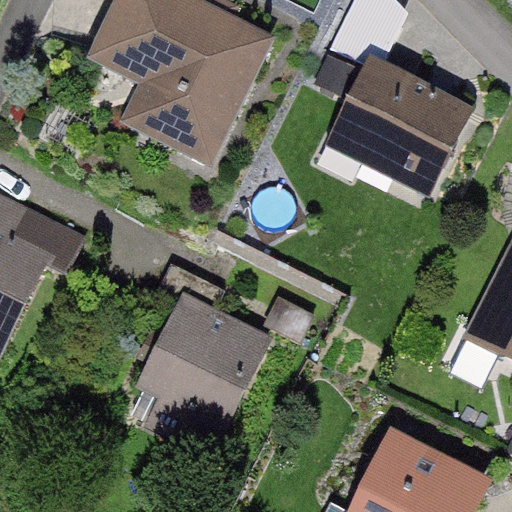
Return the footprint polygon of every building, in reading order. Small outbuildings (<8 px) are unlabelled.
[(269,46),(176,0),(128,0),(99,60),(176,99),(158,136),(211,162),(269,46)] [(411,18),(393,0),(359,0),(335,50),(380,73),(383,74),(411,18)] [(383,74),(380,73),(348,133),(377,147),(368,164),(423,192),(463,115),(383,74)] [(88,240),(0,196),(0,361),(50,262),(72,273),(88,240)] [(216,456),(271,346),(217,320),(231,293),(174,265),(160,293),(188,307),(169,345),(157,339),(146,359),(158,365),(147,387),(193,410),(179,438),(216,456)] [(511,270),(477,341),(511,358),(511,270)] [(317,319),(283,302),(270,328),(304,345),(317,319)] [(476,511),(487,492),(395,445),(361,511),(476,511)]
